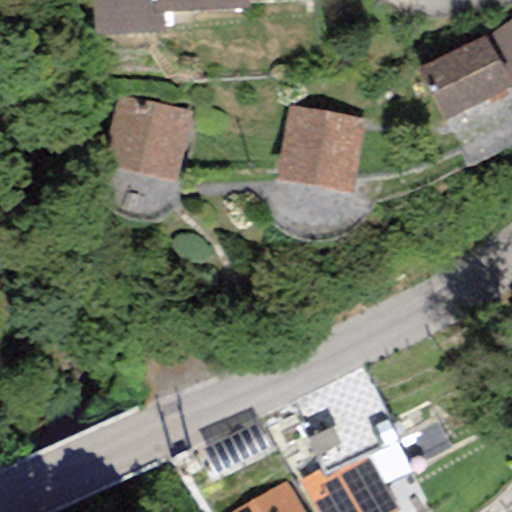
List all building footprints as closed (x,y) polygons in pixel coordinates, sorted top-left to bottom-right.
[(246,0),(91,0),(93,36),(163,33),(163,13),(247,9),(246,0)] [(511,19),(484,38),(419,69),(442,122),(511,86),(511,19)] [(177,180),(190,110),(112,96),(100,167),(177,180)] [(363,118),(286,104),(272,181),(349,194),(363,118)] [(327,465),(362,456),(354,424),(319,433),(327,465)] [(300,484),(316,511),(396,511),(365,461),(329,483),(322,470),(300,484)] [(303,511),(285,481),(231,511),(303,511)]
